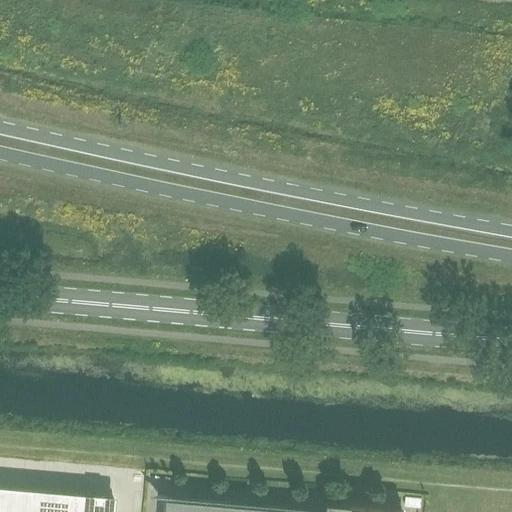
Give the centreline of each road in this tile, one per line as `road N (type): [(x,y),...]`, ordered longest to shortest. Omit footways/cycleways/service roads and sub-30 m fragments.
road 1 (primary): [(511,231),(0,127)]
road 2 (primary): [(0,152),(511,256)]
road 3 (tertiary): [(511,341),(0,295)]
